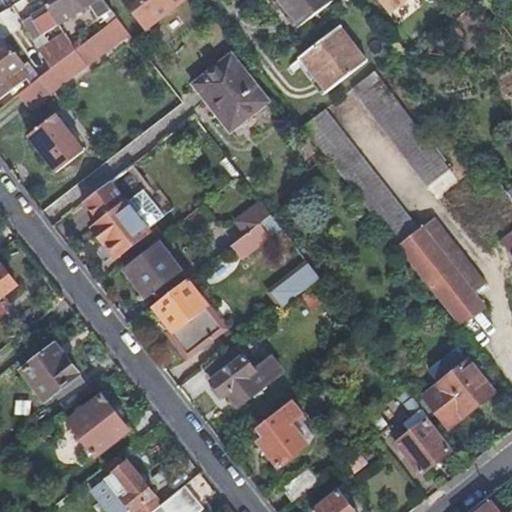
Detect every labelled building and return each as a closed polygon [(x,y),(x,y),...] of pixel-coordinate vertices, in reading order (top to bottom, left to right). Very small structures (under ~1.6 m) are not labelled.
[(42,0),(45,5),(19,19),(32,38),(41,33),(80,10),(86,22),(109,9),(103,2),(101,0),(42,0)] [(137,0),(154,20),(179,0),(137,0)] [(283,0),(301,23),(331,0),(339,0),(339,1),(346,10),(358,2),(356,0),(283,0)] [(408,0),(379,0),(390,14),(408,0)] [(30,84),(17,94),(27,106),(125,29),(114,16),(81,43),(51,67),(39,77),(30,84)] [(340,25),(302,56),(328,90),(368,60),(340,25)] [(41,33),(32,38),(36,45),(45,41),(41,33)] [(63,34),(45,41),(36,45),(51,67),(81,43),(76,37),(68,42),(63,34)] [(26,80),(30,84),(39,77),(28,63),(24,66),(4,42),(0,45),(0,84),(1,84),(8,93),(26,80)] [(229,131),(269,99),(232,51),(193,82),(203,95),(229,131)] [(479,206),(376,72),(353,88),(460,223),(463,221),(477,239),(497,223),(484,205),(479,206)] [(334,166),(397,247),(400,245),(461,323),(484,306),(474,291),(485,283),(436,217),(420,229),(326,109),(303,126),(334,166)] [(27,136),(55,171),(82,150),(55,115),(27,136)] [(128,165),(80,202),(96,223),(90,229),(115,258),(146,233),(146,230),(161,218),(140,191),(145,187),(128,165)] [(490,203),(511,230),(511,198),(510,196),(505,190),(490,203)] [(257,225),(270,215),(259,201),(235,220),(245,234),(257,225)] [(268,237),(280,227),(275,220),(270,215),(257,225),(268,237)] [(245,234),(230,245),(241,259),(268,237),(257,225),(245,234)] [(511,231),(500,242),(511,257),(511,231)] [(157,238),(149,245),(152,250),(126,270),(146,297),(181,269),(157,238)] [(300,291),(318,276),(307,262),(289,276),(300,291)] [(0,297),(15,286),(1,266),(0,267),(0,314),(4,312),(0,306),(0,297)] [(271,291),(282,305),(300,291),(289,276),(271,291)] [(189,278),(154,305),(174,331),(171,333),(191,357),(212,341),(213,342),(221,336),(220,334),(232,324),(206,291),(201,294),(189,278)] [(233,344),(203,368),(211,379),(210,381),(224,398),(229,394),(239,406),(262,389),(252,376),(255,372),(233,344)] [(67,410),(91,390),(55,346),(22,372),(46,402),(55,395),(67,410)] [(470,360),(425,395),(449,426),(493,392),(470,360)] [(426,419),(429,416),(407,389),(399,395),(419,423),(396,443),(418,473),(449,450),(426,419)] [(102,398),(69,422),(96,457),(129,432),(102,398)] [(291,401),(256,427),(265,436),(257,443),(279,469),(305,449),(309,445),(314,437),(302,422),(304,417),(291,401)] [(360,416),(377,438),(389,429),(373,407),(360,416)] [(283,488),(293,501),(318,482),(308,468),(283,488)] [(152,511),(163,503),(135,471),(99,499),(109,511),(152,511)] [(198,511),(204,508),(186,485),(163,503),(152,511),(198,511)] [(70,501),(67,496),(62,500),(65,505),(70,501)] [(355,511),(345,498),(326,511),(355,511)] [(502,511),(493,500),(477,511),(502,511)]
